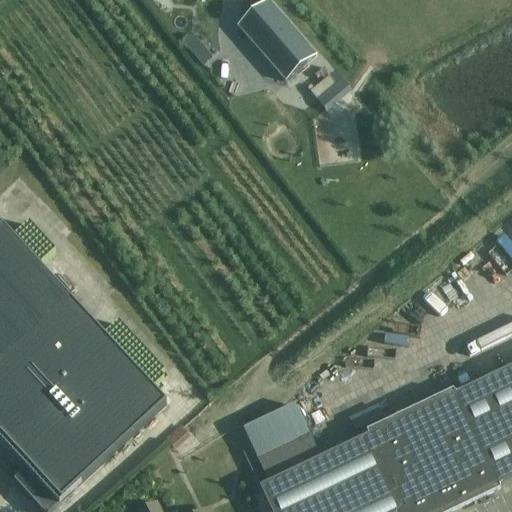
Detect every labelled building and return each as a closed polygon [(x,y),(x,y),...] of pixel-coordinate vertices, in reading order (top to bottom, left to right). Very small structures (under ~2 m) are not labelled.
[(265,4),(236,29),(283,84),(312,58),(265,4)] [(198,43),(189,51),(203,67),(212,59),(198,43)] [(313,88),(331,80),(327,71),(309,79),(313,88)] [(3,230),(0,233),(0,438),(35,476),(19,490),(40,511),(53,511),(166,407),(3,230)] [(435,289),(410,302),(414,310),(439,297),(435,289)] [(374,359),(387,332),(376,327),(363,353),(374,359)] [(337,347),(344,356),(370,337),(364,328),(337,347)] [(511,370),(455,398),(453,394),(366,435),(368,439),(259,491),(269,511),(460,511),(501,493),(499,489),(511,482),(511,370)] [(239,417),(249,438),(298,417),(289,396),(239,417)] [(162,430),(173,442),(189,428),(178,416),(162,430)] [(257,446),(265,464),(313,443),(306,425),(257,446)]
